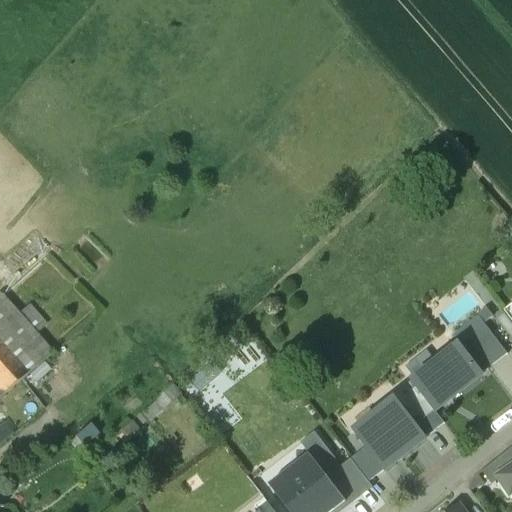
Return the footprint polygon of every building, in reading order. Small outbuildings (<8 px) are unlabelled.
[(30,236),(0,261),(0,264),(14,281),(46,254),(30,236)] [(51,354),(1,296),(0,296),(0,344),(27,375),(51,354)] [(460,346),(483,375),(508,356),(478,318),(453,337),(460,346)] [(27,375),(0,344),(0,395),(1,397),(27,375)] [(483,375),(460,346),(412,383),(417,388),(435,413),(483,376),(483,375)] [(154,419),(181,396),(174,388),(147,411),(154,419)] [(435,413),(417,388),(398,403),(426,439),(445,425),(435,413)] [(385,472),(427,440),(426,439),(398,403),(396,401),(354,432),(366,448),(384,471),(385,472)] [(88,425),(73,437),(81,447),(97,434),(88,425)] [(301,444),(309,455),(346,503),(334,511),(342,511),(373,488),(369,483),(351,460),(341,467),(315,433),(301,444)] [(491,485),(499,479),(498,478),(511,467),(511,447),(482,472),(491,485)] [(384,471),(366,448),(351,460),(369,483),(384,471)] [(334,511),(346,503),(309,455),(269,486),(289,511),(334,511)] [(511,467),(498,478),(499,479),(510,495),(511,493),(511,467)] [(259,511),(273,511),(264,500),(256,507),(259,511)]
